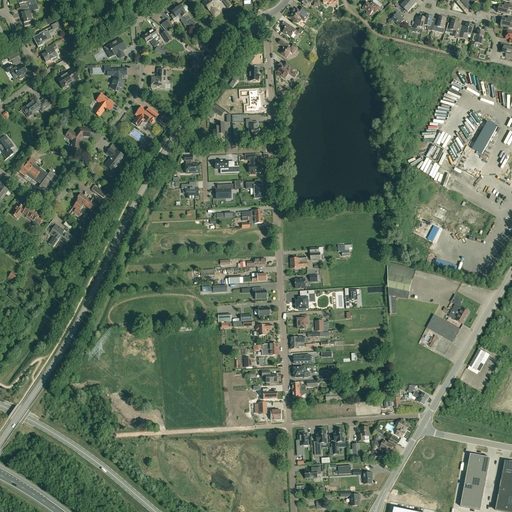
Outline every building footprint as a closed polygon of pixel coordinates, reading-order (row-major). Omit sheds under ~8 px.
[(36,0),(31,2),(28,2),(27,0),(17,0),(19,4),(20,9),(37,5),(36,0)] [(219,3),(217,0),(207,0),(207,1),(206,0),(203,3),(209,11),(209,10),(214,17),(217,14),(213,8),(219,3)] [(222,0),(221,1),(228,9),(232,6),(227,0),(222,0)] [(472,6),(467,0),(463,0),(459,0),(457,2),(460,7),(464,4),(468,9),(472,6)] [(412,8),(405,1),(401,6),(397,3),(395,5),(401,10),(403,8),(408,12),(412,8)] [(363,9),(367,12),(366,14),(369,16),(373,11),(375,13),(378,10),(382,12),(381,12),(382,12),(384,10),(380,7),(373,2),(370,5),(367,3),(365,6),(364,5),(363,7),(364,7),(363,9)] [(511,5),(509,5),(504,4),(504,7),(500,6),(498,12),(510,15),(511,12),(511,5)] [(39,10),(37,5),(20,9),(21,13),(24,23),(25,26),(31,25),(30,22),(32,21),(32,23),(36,22),(35,20),(32,21),(31,14),(34,13),(34,11),(39,10)] [(191,19),(185,11),(187,10),(187,8),(187,7),(186,6),(185,6),(184,6),(182,8),(180,5),(176,8),(184,19),(192,28),(196,24),(191,19)] [(290,18),(296,22),(295,22),(297,23),(299,23),(302,19),(305,21),(310,14),(311,14),(301,7),(298,10),(296,8),(295,10),(294,10),(293,10),(292,11),(292,12),(293,13),(290,17),(290,18)] [(184,19),(176,8),(171,11),(173,14),(170,16),(173,20),(176,18),(178,16),(181,21),(181,22),(183,25),(183,26),(184,26),(188,31),(188,32),(189,32),(193,29),(192,28),(184,19)] [(402,13),(396,8),(392,13),(395,16),(393,19),(392,19),(390,19),(388,21),(388,23),(390,25),(392,25),(395,22),(399,26),(404,21),(399,16),(402,13)] [(427,16),(426,19),(425,25),(428,26),(428,29),(429,30),(432,31),(434,24),(432,23),(433,18),(427,16)] [(414,28),(419,30),(419,31),(420,33),(421,34),(422,34),(424,28),(425,25),(426,19),(425,18),(421,17),(420,17),(420,18),(417,18),(414,28)] [(511,17),(508,17),(507,20),(503,19),(501,25),(510,28),(511,24),(511,17)] [(438,24),(434,24),(432,31),(433,31),(436,31),(436,32),(439,32),(444,33),(445,28),(444,28),(446,19),(439,18),(438,24)] [(162,24),(166,31),(173,26),(168,19),(162,24)] [(459,23),(452,21),(451,27),(448,26),(446,32),(453,34),(452,36),(459,38),(462,25),(458,25),(459,23)] [(290,26),(284,22),(282,25),(286,28),(282,33),(287,36),(288,35),(291,37),(294,34),(297,30),(291,26),(291,27),(290,26)] [(463,26),(462,31),(460,38),(467,39),(467,36),(468,36),(468,38),(470,38),(471,35),(473,26),(466,25),(466,27),(463,26)] [(159,44),(158,42),(161,40),(158,36),(157,36),(153,30),(148,33),(156,46),(159,44)] [(166,31),(161,34),(167,43),(172,41),(166,31)] [(474,33),(473,36),(471,45),(475,46),(475,43),(482,45),(485,36),(484,36),(485,32),(478,31),(477,34),(474,33)] [(48,32),(43,35),(42,33),(33,38),(38,48),(43,45),(42,43),(51,38),(48,32)] [(156,46),(148,33),(142,37),(147,44),(150,41),(154,47),(156,46)] [(120,39),(108,45),(114,56),(117,54),(120,59),(125,56),(122,51),(126,49),(120,39)] [(290,47),(281,40),(279,44),(284,48),(280,53),(287,58),(291,52),(293,54),(298,48),(292,44),(290,47)] [(49,52),(42,56),(46,62),(57,57),(53,51),(57,49),(55,45),(47,49),(49,52)] [(166,51),(161,48),(157,46),(155,50),(165,55),(166,51)] [(503,48),(502,52),(503,52),(502,53),(506,54),(505,57),(509,58),(511,58),(511,48),(504,46),(504,48),(503,48)] [(78,51),(76,47),(69,51),(71,55),(78,51)] [(250,54),(245,62),(250,65),(255,57),(250,54)] [(285,79),(287,76),(289,73),(295,77),(297,74),(295,72),(296,70),(285,62),(283,66),(280,63),(278,66),(280,68),(278,71),(282,74),(280,76),(285,79)] [(18,78),(19,78),(20,79),(21,79),(24,78),(25,77),(24,75),(24,73),(26,72),(23,65),(16,68),(15,65),(9,68),(12,74),(15,72),(18,78)] [(126,75),(126,69),(107,70),(108,76),(114,76),(114,79),(111,88),(116,89),(115,91),(121,93),(124,82),(122,81),(121,75),(126,75)] [(249,81),(258,81),(258,80),(259,80),(258,75),(257,69),(249,69),(249,81)] [(72,70),(57,80),(63,89),(78,79),(72,70)] [(153,78),(152,88),(165,89),(165,84),(166,85),(167,75),(166,75),(166,71),(158,70),(158,79),(153,78)] [(234,78),(229,86),(232,88),(238,80),(234,78)] [(241,97),(249,97),(249,106),(246,106),(246,112),(259,111),(259,109),(261,109),(260,96),(257,96),(257,91),(241,92),(241,97)] [(100,103),(93,112),(100,117),(106,108),(109,111),(114,104),(102,95),(97,101),(100,103)] [(45,97),(40,102),(36,97),(32,101),(32,102),(22,110),(27,116),(31,113),(32,115),(39,110),(41,113),(51,106),(45,97)] [(217,105),(213,110),(222,116),(225,111),(217,105)] [(146,112),(141,108),(136,115),(138,117),(133,123),(139,127),(143,121),(146,123),(147,121),(152,125),(158,116),(148,108),(146,112)] [(10,116),(6,111),(0,116),(0,121),(0,122),(4,119),(6,120),(10,116)] [(164,115),(159,122),(166,128),(171,120),(164,115)] [(249,135),(253,135),(259,134),(259,133),(260,133),(260,132),(260,131),(260,130),(259,130),(259,128),(258,129),(257,123),(251,123),(251,120),(246,120),(246,129),(247,129),(247,128),(247,127),(248,127),(249,137),(249,135)] [(497,127),(488,122),(461,169),(477,178),(489,157),(482,154),(497,127)] [(214,138),(216,138),(221,138),(221,134),(225,134),(224,123),(217,123),(218,127),(213,127),(213,128),(212,128),(212,133),(213,132),(214,138)] [(70,130),(66,136),(72,140),(71,149),(79,149),(80,140),(83,136),(90,137),(91,130),(79,128),(75,134),(70,130)] [(0,145),(0,153),(1,153),(6,159),(13,154),(10,150),(14,147),(6,136),(0,140),(0,142),(1,145),(0,145)] [(157,143),(152,140),(147,147),(151,150),(157,143)] [(111,157),(105,166),(114,172),(119,166),(118,165),(123,158),(124,159),(125,157),(116,151),(115,152),(110,148),(107,154),(111,157)] [(186,173),(190,173),(199,173),(199,164),(191,164),(191,161),(193,160),(192,156),(188,156),(188,155),(184,156),(184,161),(186,161),(186,164),(186,173)] [(257,155),(246,155),(246,161),(250,161),(250,165),(248,165),(248,173),(250,173),(251,175),(255,175),(255,173),(262,172),(261,164),(258,164),(257,155)] [(50,172),(48,174),(34,164),(36,161),(32,157),(27,164),(24,162),(20,169),(21,169),(19,173),(25,177),(27,174),(41,184),(39,187),(45,192),(47,188),(50,190),(57,181),(54,179),(56,176),(50,172)] [(227,161),(215,161),(215,169),(220,169),(226,169),(226,174),(235,174),(234,167),(227,167),(227,162),(227,161)] [(255,182),(246,183),(246,189),(254,189),(255,198),(262,198),(262,186),(255,186),(255,182)] [(0,184),(0,200),(1,201),(8,191),(0,184)] [(109,197),(109,195),(95,185),(94,186),(92,189),(92,191),(105,200),(106,200),(109,197)] [(189,185),(181,185),(181,190),(183,189),(186,189),(187,194),(188,194),(188,199),(195,199),(195,196),(198,196),(197,188),(196,188),(190,189),(190,185),(189,185)] [(217,190),(216,190),(216,199),(230,198),(230,190),(233,190),(233,185),(220,185),(220,190),(217,190)] [(79,200),(69,213),(69,214),(73,217),(73,218),(77,221),(79,221),(80,219),(80,218),(80,217),(83,214),(83,212),(80,210),(85,204),(93,210),(97,206),(89,200),(91,197),(91,196),(89,194),(88,195),(86,194),(86,192),(85,192),(85,194),(83,196),(81,194),(77,199),(79,200)] [(33,220),(34,221),(33,222),(32,224),(33,225),(34,226),(35,227),(37,226),(38,226),(38,225),(39,225),(43,220),(38,217),(40,215),(33,210),(34,209),(29,205),(28,206),(25,210),(23,208),(18,204),(11,214),(16,218),(21,211),(23,213),(28,216),(28,215),(34,219),(33,220)] [(51,222),(46,231),(50,233),(54,236),(49,243),(54,247),(59,240),(66,245),(68,247),(71,243),(69,241),(72,236),(60,228),(60,227),(56,224),(55,225),(51,222)] [(307,267),(307,258),(291,259),(291,269),(299,269),(299,267),(307,267)] [(388,273),(388,296),(396,297),(409,299),(409,292),(413,280),(416,270),(387,262),(388,273)] [(257,274),(257,278),(254,278),(254,277),(244,278),(244,283),(258,282),(258,281),(266,281),(266,274),(257,274)] [(305,279),(295,280),(296,289),(306,288),(305,279)] [(261,288),(252,288),(253,292),(255,292),(255,300),(267,299),(267,298),(267,294),(266,294),(266,290),(266,291),(261,291),(261,288)] [(357,301),(356,290),(348,290),(349,301),(357,301)] [(297,302),(297,303),(297,305),(297,309),(299,309),(299,311),(306,310),(306,309),(308,309),(308,302),(307,300),(309,300),(309,298),(315,298),(315,294),(309,294),(301,295),(301,299),(299,299),(299,302),(297,302)] [(452,310),(466,318),(470,312),(459,306),(463,299),(455,295),(451,302),(455,305),(452,310)] [(396,297),(388,296),(390,314),(397,313),(396,297)] [(269,307),(258,308),(258,317),(270,316),(270,315),(270,314),(270,311),(269,311),(269,307)] [(466,318),(452,310),(449,316),(463,324),(466,318)] [(218,315),(218,322),(231,322),(231,314),(218,315)] [(460,329),(434,315),(427,328),(453,343),(460,329)] [(302,319),(298,319),(298,323),(297,323),(297,326),(298,326),(298,329),(305,329),(305,321),(307,321),(308,320),(308,316),(302,316),(302,319)] [(324,322),(315,322),(316,332),(324,332),(324,322)] [(256,336),(258,336),(266,336),(265,329),(272,329),(271,324),(263,325),(263,326),(257,326),(257,327),(256,328),(256,330),(257,331),(257,332),(256,332),(256,336)] [(263,345),(253,346),(254,351),(258,350),(262,350),(262,356),(270,355),(270,356),(278,355),(277,344),(274,344),(273,344),(269,344),(263,344),(263,345)] [(489,355),(479,349),(469,366),(479,372),(489,355)] [(310,356),(295,356),(295,364),(310,364),(310,356)] [(252,367),(252,358),(244,359),(245,368),(252,367)] [(294,370),(293,370),(293,373),(294,373),(294,374),(295,374),(295,378),(304,377),(304,378),(308,378),(308,377),(311,377),(310,372),(305,372),(305,369),(304,369),(304,368),(294,369),(294,370)] [(266,376),(266,383),(276,382),(276,374),(270,375),(269,371),(262,371),(262,376),(266,376)] [(321,372),(321,380),(331,380),(331,371),(321,372)] [(413,394),(414,394),(426,401),(429,397),(422,393),(421,394),(416,391),(414,390),(415,388),(411,387),(410,387),(408,392),(413,394)] [(269,389),(262,389),(263,400),(277,399),(277,392),(269,393),(269,389)] [(309,390),(306,390),(292,391),(293,401),(300,400),(300,395),(310,395),(309,390)] [(332,401),(335,401),(335,403),(340,403),(340,400),(344,400),(343,394),(326,394),(326,404),(332,403),(332,401)] [(414,394),(413,396),(418,400),(417,402),(424,406),(426,401),(414,394)] [(267,414),(267,402),(258,403),(259,414),(267,414)] [(270,411),(271,420),(280,420),(280,410),(270,411)] [(397,429),(399,430),(397,434),(402,437),(405,433),(410,425),(402,420),(397,429)] [(361,435),(358,435),(358,441),(359,444),(361,444),(369,443),(369,436),(368,427),(361,428),(361,435)] [(335,441),(332,441),(333,454),(339,454),(339,442),(345,442),(344,430),(341,430),(341,429),(337,429),(337,431),(336,431),(336,434),(334,435),(335,441)] [(307,433),(304,433),(304,431),(299,431),(299,435),(298,435),(298,440),(296,440),(297,455),(304,455),(303,445),(308,445),(308,443),(309,442),(309,436),(308,436),(307,433)] [(321,444),(327,443),(326,432),(323,432),(323,431),(319,431),(319,432),(318,432),(318,436),(317,436),(317,442),(314,443),(315,456),(322,456),(321,444)] [(388,443),(384,441),(380,448),(389,453),(393,446),(395,447),(397,443),(390,440),(388,443)] [(359,444),(352,444),(353,458),(362,457),(361,444),(359,444)] [(470,454),(460,507),(480,511),(490,458),(470,454)] [(511,511),(511,462),(505,461),(495,510),(505,511),(511,511)] [(351,466),(338,467),(338,475),(351,474),(351,466)] [(305,471),(306,479),(312,478),(312,479),(317,479),(317,473),(321,473),(320,467),(310,467),(310,471),(305,471)] [(372,473),(364,474),(364,484),(372,484),(371,477),(372,477),(372,473)] [(350,502),(351,502),(351,506),(359,506),(359,499),(359,495),(353,495),(353,492),(341,492),(341,497),(349,497),(349,496),(351,496),(351,498),(350,499),(349,499),(349,501),(349,502),(350,502)]
